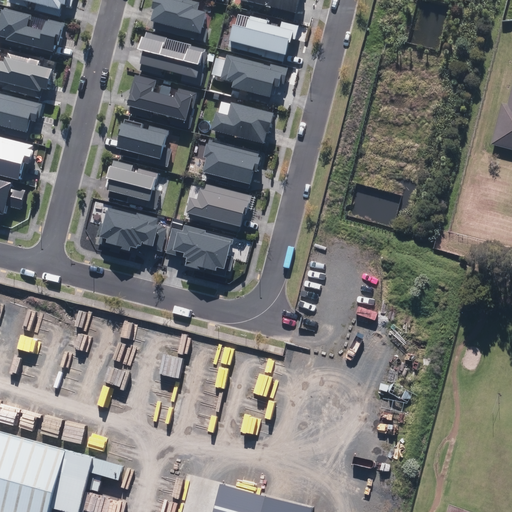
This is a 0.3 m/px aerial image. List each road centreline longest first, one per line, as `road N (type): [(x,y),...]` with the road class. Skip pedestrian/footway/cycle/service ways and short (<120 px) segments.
road 1 (residential): [(43,267),(227,314),(264,296),(343,0)]
road 2 (residential): [(114,0),(43,267)]
